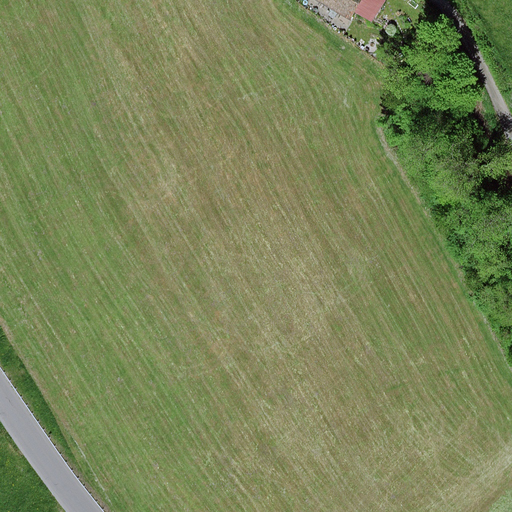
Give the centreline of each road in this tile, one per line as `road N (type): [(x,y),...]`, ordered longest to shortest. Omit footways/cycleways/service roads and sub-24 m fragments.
road 1 (track): [(436,0),(511,129)]
road 2 (tertiary): [(87,511),(0,393)]
